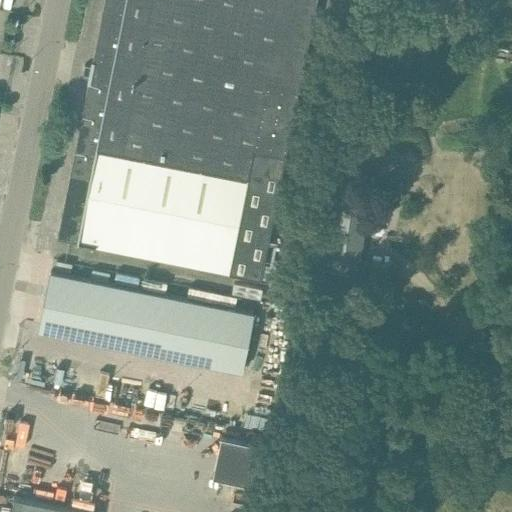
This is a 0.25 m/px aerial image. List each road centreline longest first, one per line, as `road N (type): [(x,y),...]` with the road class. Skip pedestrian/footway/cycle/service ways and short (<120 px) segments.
road 1 (unclassified): [(0,288),(57,0)]
road 2 (unknown): [(111,511),(115,492),(149,479),(173,480),(226,511)]
